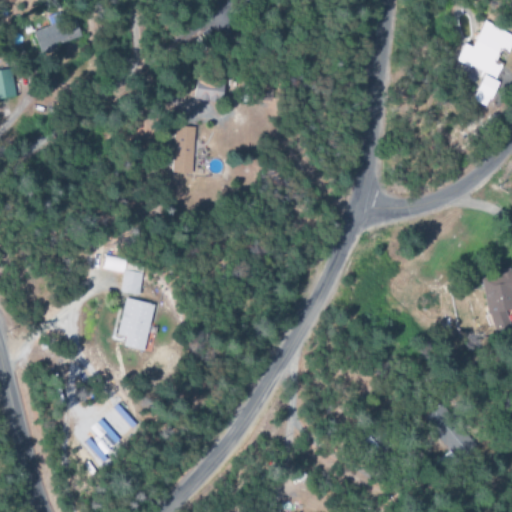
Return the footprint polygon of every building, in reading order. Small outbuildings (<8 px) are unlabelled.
[(79,38),(74,19),(32,29),(39,55),(55,51),(53,45),(79,38)] [(511,42),(511,35),(481,22),(471,48),(461,44),(454,61),(494,78),(500,66),(493,63),(498,50),(507,54),(511,42)] [(0,99),(13,98),(10,70),(0,70),(0,99)] [(485,107),(496,82),(481,75),(470,101),(485,107)] [(221,103),(223,82),(195,79),(192,100),(221,103)] [(191,174),(193,127),(173,127),(171,174),(191,174)] [(141,274),(123,271),(124,260),(103,257),(101,270),(122,273),(118,293),(138,296),(141,274)] [(481,278),(489,325),(511,320),(511,294),(511,293),(511,292),(511,272),(510,273),(509,268),(497,270),(498,275),(481,278)] [(144,351),(152,304),(123,299),(117,336),(124,337),(122,348),(144,351)] [(114,425),(108,430),(99,420),(96,423),(116,444),(136,427),(115,404),(105,414),(114,425)] [(424,417),(444,449),(454,443),(450,437),(454,434),(439,408),(424,417)]
